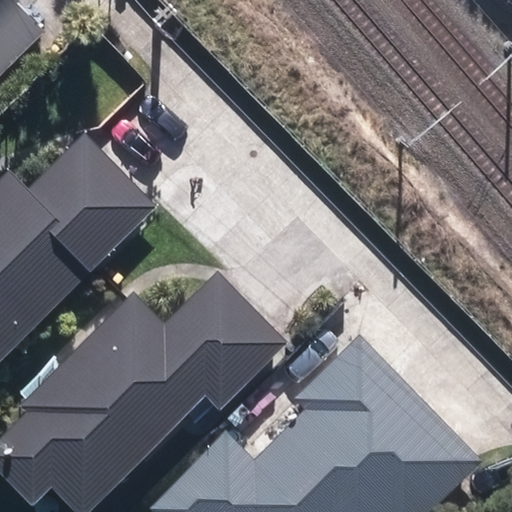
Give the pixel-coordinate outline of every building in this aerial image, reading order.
[(0,0),(0,85),(52,32),(17,0),(0,0)] [(114,0),(63,0),(108,45),(133,19),(114,0)] [(126,66),(95,37),(68,67),(97,95),(126,66)] [(0,364),(154,210),(84,141),(29,196),(10,178),(0,187),(0,364)] [(51,488),(73,511),(91,511),(203,399),(220,414),(286,347),(217,278),(163,332),(131,301),(20,410),(26,417),(0,442),(0,475),(31,507),(51,488)] [(397,511),(464,447),(352,333),(289,395),(300,407),(245,460),(218,433),(142,507),(146,511),(341,511),(342,511),(397,511)]
